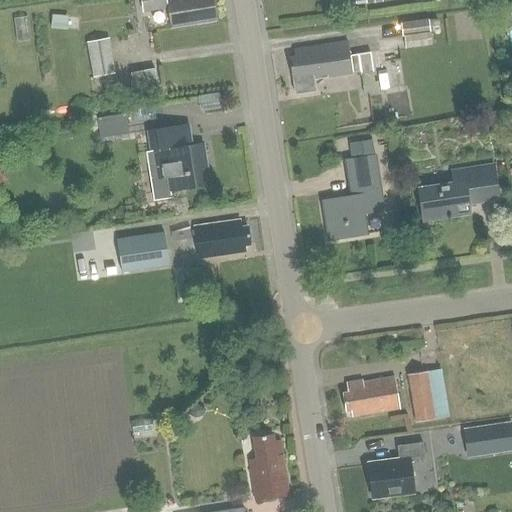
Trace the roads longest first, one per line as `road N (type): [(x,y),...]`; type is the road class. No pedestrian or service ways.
road 1 (unclassified): [(295,332),(243,0)]
road 2 (residential): [(511,302),(295,332)]
road 3 (residential): [(323,511),(295,332)]
